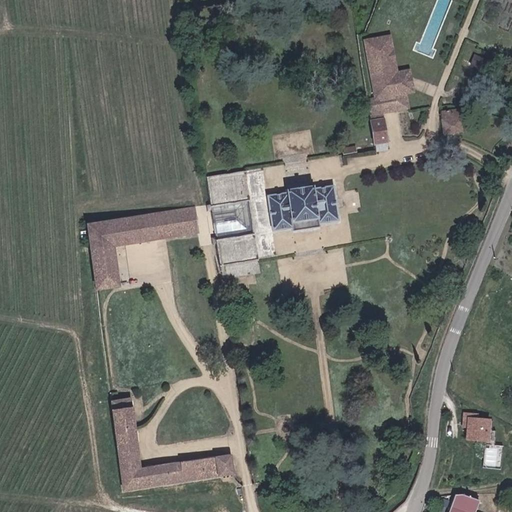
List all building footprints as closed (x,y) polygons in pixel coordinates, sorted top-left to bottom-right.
[(365,75),(369,105),(404,99),(417,97),(415,85),(405,87),(403,69),(365,75)] [(405,108),(404,99),(369,105),(376,143),(389,141),(384,112),(405,108)] [(443,117),(461,114),(460,107),(441,109),(443,117)] [(463,130),(461,114),(443,117),(445,133),(463,130)] [(346,147),(347,154),(360,151),(358,145),(346,147)] [(246,169),(208,175),(213,206),(251,200),(246,169)] [(288,190),(267,193),(271,225),(273,226),(273,231),(277,234),(289,232),(290,231),(290,230),(290,228),(291,228),(291,223),(292,223),(291,216),(319,212),(320,220),(321,224),(324,228),(337,226),(339,224),(338,218),(340,218),(334,183),(315,186),(314,182),(287,186),(288,190)] [(201,232),(197,207),(107,222),(111,246),(201,232)] [(218,240),(224,278),(262,273),(256,235),(218,240)] [(110,400),(123,490),(233,475),(230,455),(142,467),(132,397),(110,400)] [(478,416),(478,412),(463,411),(462,426),(466,426),(466,439),(490,441),(492,417),(478,416)] [(496,466),(498,448),(485,447),(484,465),(496,466)] [(472,511),(478,499),(460,492),(453,493),(448,505),(466,511),(472,511)]
